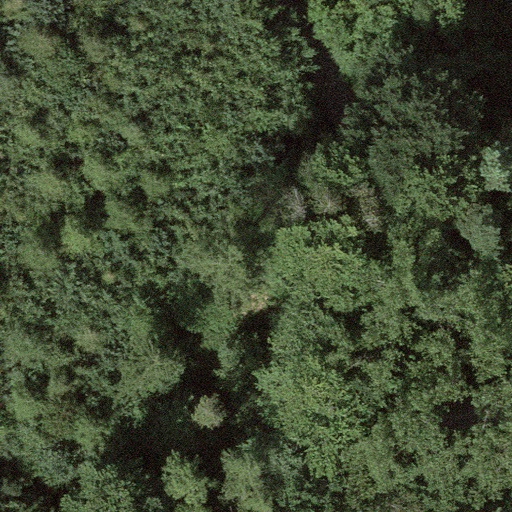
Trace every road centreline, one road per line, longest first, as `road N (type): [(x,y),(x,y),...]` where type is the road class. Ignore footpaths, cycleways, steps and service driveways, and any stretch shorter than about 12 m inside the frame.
road 1 (track): [(286,0),(353,122),(368,169),(365,358),(324,511)]
road 2 (track): [(511,330),(368,169)]
road 3 (track): [(347,448),(511,414)]
